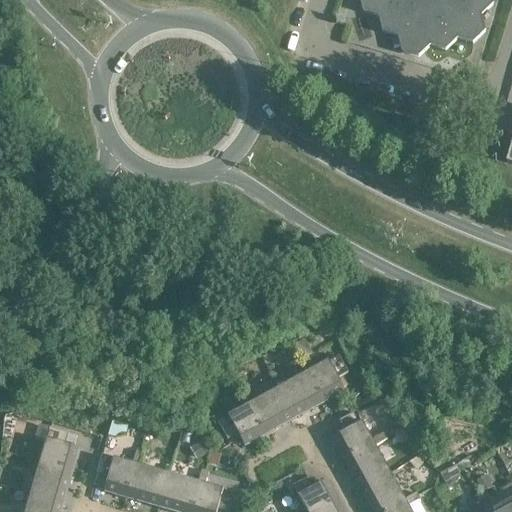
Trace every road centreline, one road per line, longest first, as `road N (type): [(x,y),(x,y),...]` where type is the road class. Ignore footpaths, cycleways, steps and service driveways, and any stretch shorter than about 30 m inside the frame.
road 1 (secondary): [(223,176),(356,252),(511,321)]
road 2 (unclassified): [(320,0),(307,50),(492,107),(511,41)]
road 3 (secondary): [(511,252),(454,231),(335,167),(261,114)]
road 4 (secondary): [(261,114),(251,67),(237,48),(195,25),(147,29)]
road 5 (tertiary): [(108,152),(30,295)]
road 6 (tertiary): [(30,295),(68,263),(138,179)]
